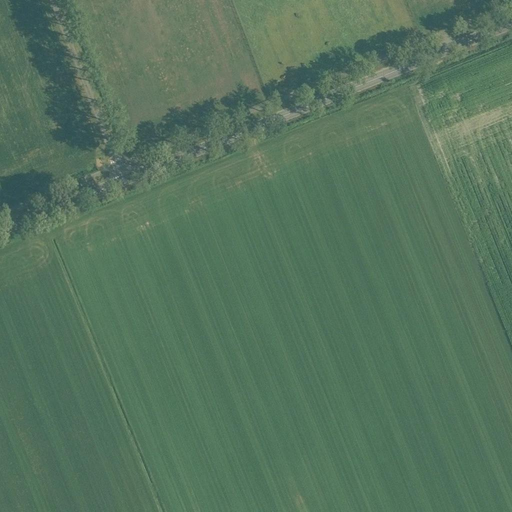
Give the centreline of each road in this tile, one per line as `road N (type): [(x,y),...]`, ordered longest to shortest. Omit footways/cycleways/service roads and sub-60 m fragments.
road 1 (tertiary): [(129,175),(511,21)]
road 2 (unclassified): [(129,175),(59,0)]
road 3 (tertiary): [(0,227),(129,175)]
